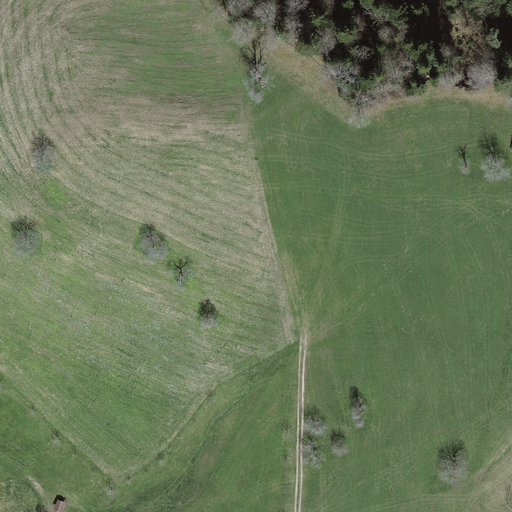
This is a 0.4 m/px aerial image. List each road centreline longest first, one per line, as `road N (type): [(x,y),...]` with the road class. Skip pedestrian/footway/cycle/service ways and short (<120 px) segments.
road 1 (track): [(511,444),(464,485),(363,511)]
road 2 (track): [(301,348),(298,511)]
